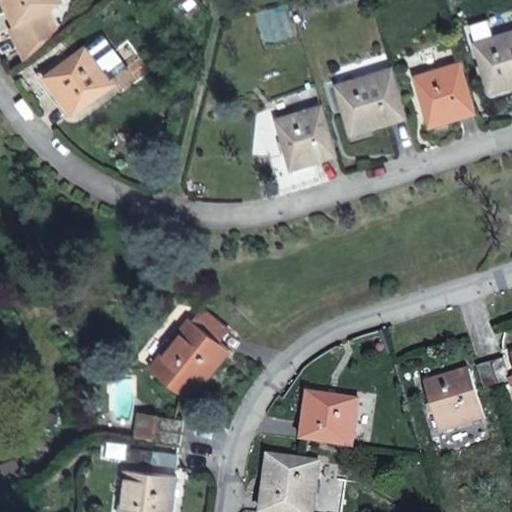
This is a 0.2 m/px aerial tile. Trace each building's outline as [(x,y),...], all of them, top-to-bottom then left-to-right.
[(3,0),(16,25),(8,29),(19,52),(56,34),(45,11),(62,3),(60,0),(3,0)] [(469,46),(477,44),(497,37),(492,23),(464,31),(469,46)] [(511,32),(497,37),(477,44),(481,58),(481,59),(490,92),(511,85),(511,32)] [(24,63),(57,38),(56,34),(19,52),(24,63)] [(86,46),(46,76),(75,114),(114,83),(86,46)] [(460,64),(415,77),(429,125),(475,112),(460,64)] [(391,69),(336,85),(351,134),(407,117),(391,69)] [(281,194),(320,183),(313,161),(335,154),(321,106),(260,124),(281,194)] [(204,308),(194,320),(221,342),(231,329),(204,308)] [(230,349),(221,342),(194,320),(191,318),(151,369),(191,401),(230,349)] [(504,358),(479,366),(487,392),(511,384),(504,358)] [(471,369),(425,383),(439,431),(485,417),(471,369)] [(360,400),(310,393),(304,439),(353,446),(360,400)] [(184,420),(158,417),(155,442),(181,446),(184,420)] [(180,453),(135,447),(134,461),(178,466),(180,453)] [(314,511),(321,463),(271,456),(263,511),(314,511)] [(173,511),(177,476),(127,468),(121,511),(173,511)]
